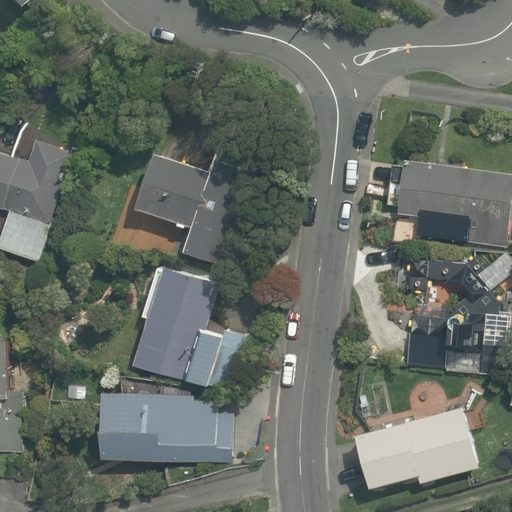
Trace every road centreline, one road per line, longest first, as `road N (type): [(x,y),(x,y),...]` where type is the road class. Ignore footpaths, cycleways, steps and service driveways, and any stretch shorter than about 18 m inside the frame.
road 1 (residential): [(337,51),(338,120),(300,481)]
road 2 (residential): [(143,0),(179,24),(337,51)]
road 3 (residential): [(337,51),(471,45),(511,21)]
road 4 (residential): [(300,481),(125,511)]
